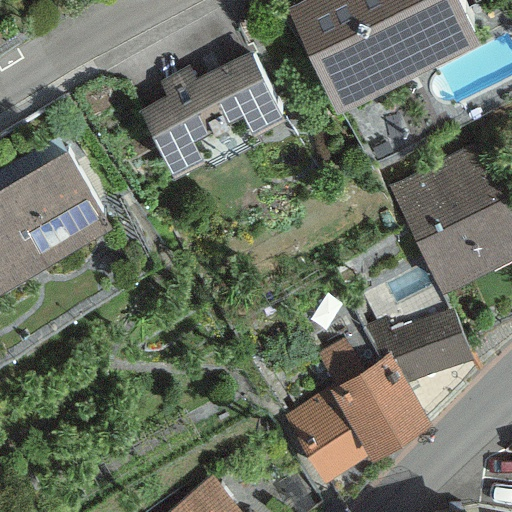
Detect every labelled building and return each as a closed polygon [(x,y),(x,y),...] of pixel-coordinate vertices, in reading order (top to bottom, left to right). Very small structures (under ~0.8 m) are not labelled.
[(317,0),(295,11),(308,46),(315,43),(338,89),(407,57),(423,54),(422,48),(466,27),(453,0),(317,0)] [(242,49),(133,108),(169,174),(194,160),(201,173),(256,143),(249,130),(278,115),(242,49)] [(0,279),(99,222),(59,153),(0,187),(0,279)] [(389,202),(433,291),(482,267),(476,255),(511,237),(497,207),(509,201),(497,177),(483,184),(471,161),(389,202)] [(387,317),(367,326),(380,359),(389,354),(406,383),(472,362),(453,308),(392,329),(387,317)] [(335,385),(362,370),(344,339),(318,354),(335,385)] [(389,354),(380,359),(362,370),(335,385),(327,390),(369,457),(371,464),(432,429),(406,383),(389,354)] [(326,484),(369,457),(327,390),(284,416),(326,484)] [(232,511),(218,495),(197,511),(232,511)]
